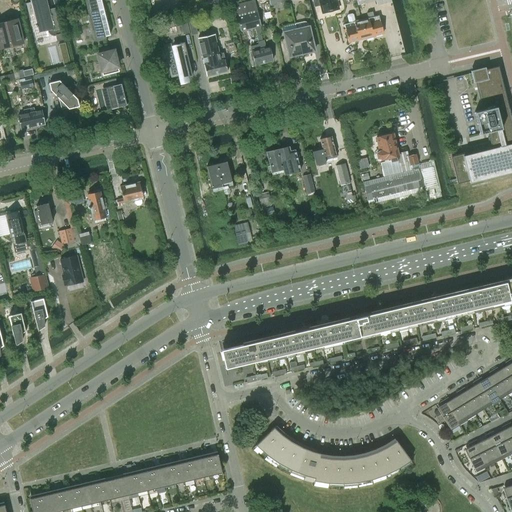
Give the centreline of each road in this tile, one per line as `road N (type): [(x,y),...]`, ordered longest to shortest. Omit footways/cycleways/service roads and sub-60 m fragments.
road 1 (residential): [(153,132),(443,65),(427,0)]
road 2 (residential): [(400,410),(491,356),(483,337),(269,387)]
road 3 (secondary): [(511,220),(193,296)]
road 4 (secondary): [(199,320),(511,244)]
road 5 (secondary): [(0,448),(199,320)]
road 6 (secondary): [(193,296),(0,419)]
road 7 (unclassified): [(193,296),(153,132)]
road 8 (residential): [(0,167),(153,132)]
road 9 (residential): [(269,387),(306,425),(333,433),(400,410)]
road 10 (residential): [(490,511),(457,479),(432,436),(400,410)]
road 11 (unclassified): [(153,132),(121,0)]
